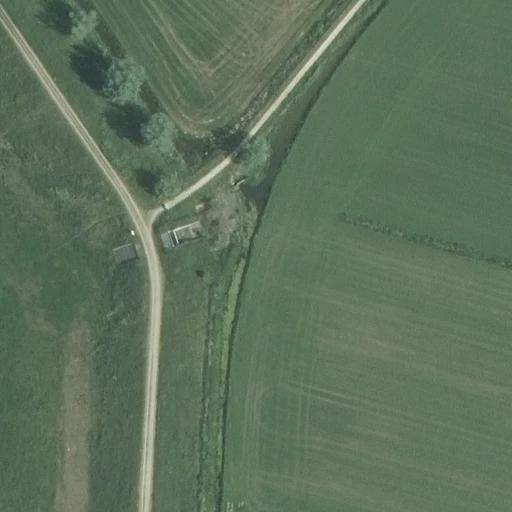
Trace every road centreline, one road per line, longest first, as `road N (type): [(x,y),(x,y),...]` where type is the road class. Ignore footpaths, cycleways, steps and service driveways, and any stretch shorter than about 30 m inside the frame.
road 1 (track): [(139,221),(224,163),(362,0)]
road 2 (track): [(145,511),(155,268),(139,221)]
road 3 (track): [(139,221),(0,12)]
